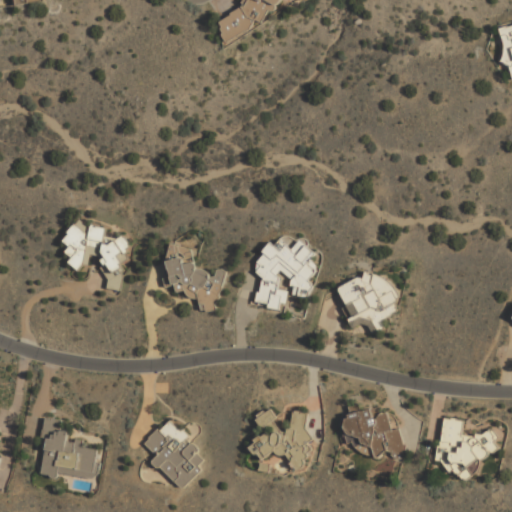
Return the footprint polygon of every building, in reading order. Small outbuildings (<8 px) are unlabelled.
[(247,0),(248,4),(220,21),(220,32),(227,44),(281,11),(270,11),(287,0),(247,0)] [(511,75),(509,65),(500,61),(504,50),(503,40),(498,26),(511,21),(511,75)] [(63,240),(68,244),(69,262),(79,269),(84,269),(93,257),(97,257),(106,264),(101,270),(107,275),(117,274),(129,258),(128,250),(130,248),(129,240),(126,237),(108,238),(107,225),(91,226),(80,218),(63,240)] [(256,302),(286,310),(291,292),(310,297),(318,265),(313,264),(318,248),(298,243),(297,247),(266,239),(257,273),(263,275),(256,302)] [(217,309),(229,271),(218,268),(216,273),(197,267),(194,250),(173,243),(170,252),(172,259),(168,260),(174,290),(199,298),(201,307),(210,310),(217,309)] [(403,310),(380,267),(336,290),(361,336),(385,323),(384,320),(403,310)] [(388,407),(361,411),(360,405),(344,407),(349,443),(355,442),(358,458),(405,451),(402,428),(391,430),(388,407)] [(256,418),(265,429),(279,417),(271,407),(256,418)] [(311,412),(293,411),(293,432),(253,432),(253,455),(291,455),(290,468),(310,468),(311,412)] [(438,460),(445,461),(443,472),(476,477),(480,453),(495,455),(498,436),(464,431),(465,420),(445,417),(438,460)] [(41,472),(97,479),(101,449),(84,447),(84,441),(69,439),(70,430),(63,429),(64,420),(48,418),(41,472)] [(157,456),(153,460),(182,490),(212,461),(170,418),(145,443),(157,456)]
